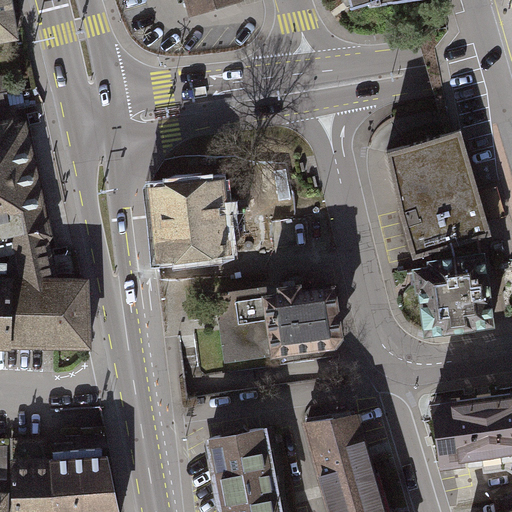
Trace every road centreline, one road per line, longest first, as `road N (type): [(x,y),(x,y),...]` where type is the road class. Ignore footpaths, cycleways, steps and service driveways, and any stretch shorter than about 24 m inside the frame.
road 1 (primary): [(139,419),(88,116)]
road 2 (residential): [(322,104),(375,328),(407,362)]
road 3 (residential): [(139,419),(351,387),(407,362)]
road 4 (secondary): [(88,116),(171,130),(322,104)]
road 5 (secondary): [(312,70),(165,92),(88,116)]
road 6 (residential): [(407,362),(413,422),(438,511)]
road 7 (residential): [(511,131),(476,0)]
